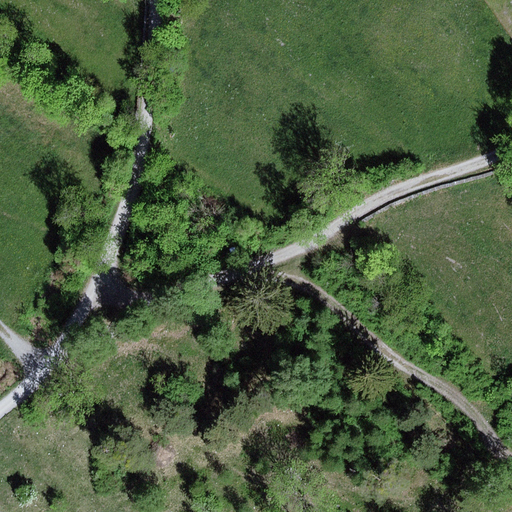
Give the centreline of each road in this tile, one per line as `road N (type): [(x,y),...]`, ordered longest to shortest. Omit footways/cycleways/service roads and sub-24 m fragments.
road 1 (track): [(511,151),(395,192),(281,258),(170,300),(108,342),(45,365),(0,327)]
road 2 (track): [(154,0),(146,111),(122,218),(72,326),(0,409)]
